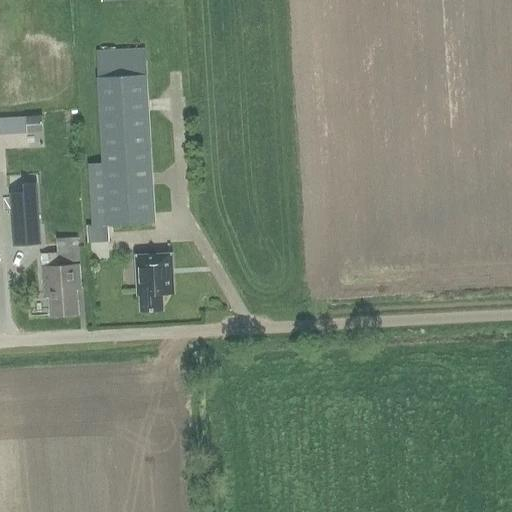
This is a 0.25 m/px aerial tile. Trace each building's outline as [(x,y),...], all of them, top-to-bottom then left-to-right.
[(99,78),(146,75),(145,49),(97,52),(99,78)] [(107,226),(109,226),(155,223),(146,75),(99,78),(104,164),(107,226)] [(41,115),(26,116),(27,133),(43,132),(41,115)] [(24,192),(10,193),(14,246),(41,244),(37,182),(23,183),(24,192)] [(60,267),(60,263),(80,261),(78,238),(57,239),(58,253),(42,254),(45,297),(50,297),(51,316),(79,315),(77,289),(82,289),(80,265),(60,267)] [(164,310),(163,294),(175,293),(173,254),(136,256),(138,296),(140,295),(141,311),(164,310)]
